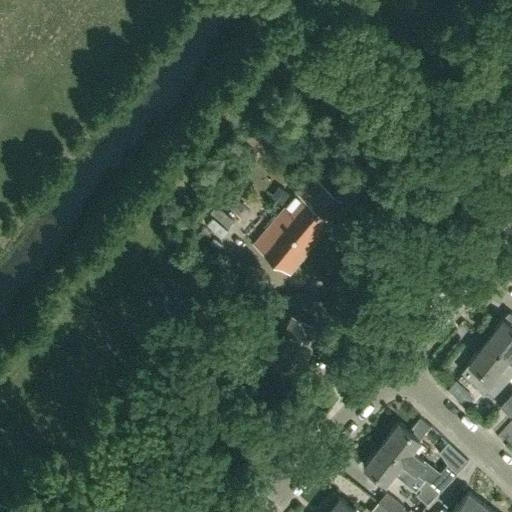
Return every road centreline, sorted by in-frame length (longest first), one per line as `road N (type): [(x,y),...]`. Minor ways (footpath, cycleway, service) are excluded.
road 1 (residential): [(386,362),(255,511)]
road 2 (residential): [(511,226),(386,362)]
road 3 (residential): [(511,480),(386,362)]
